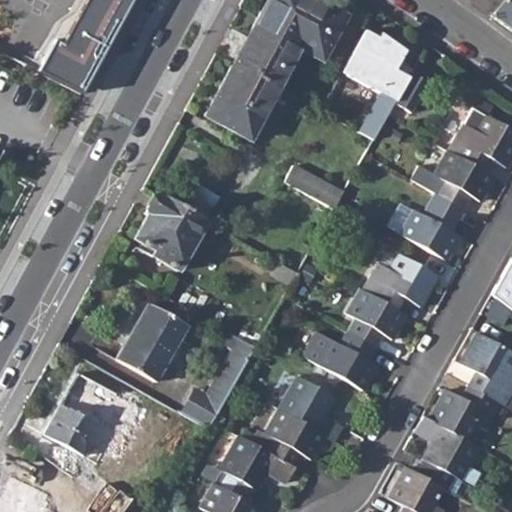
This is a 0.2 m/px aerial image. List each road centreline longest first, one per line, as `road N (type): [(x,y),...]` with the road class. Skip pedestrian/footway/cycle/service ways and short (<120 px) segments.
road 1 (tertiary): [(0,339),(180,0)]
road 2 (residential): [(336,511),(352,505),(511,209)]
